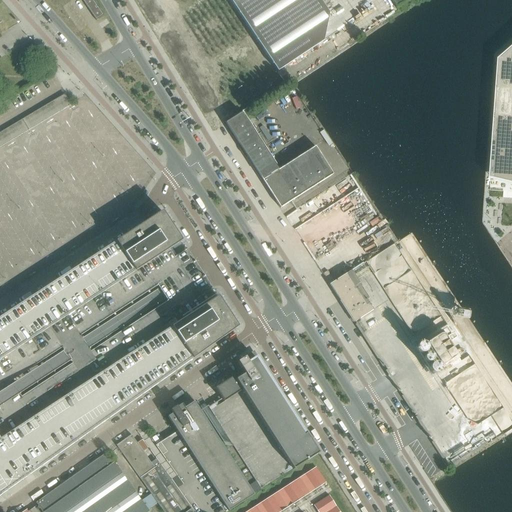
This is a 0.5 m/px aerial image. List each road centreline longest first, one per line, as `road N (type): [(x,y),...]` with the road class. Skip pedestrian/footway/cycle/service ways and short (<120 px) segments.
road 1 (primary): [(38,0),(133,134),(254,277),(386,403),(511,501)]
road 2 (primary): [(511,469),(392,377),(294,285),(170,140),(69,0)]
road 3 (unclassified): [(0,511),(254,331)]
road 4 (tertiary): [(426,511),(294,306)]
road 5 (tertiary): [(279,315),(405,511)]
road 6 (unclassified): [(254,331),(370,511)]
road 7 (unclassified): [(0,306),(140,216),(162,188)]
road 8 (tertiary): [(294,306),(201,160)]
road 9 (tertiary): [(185,170),(279,315)]
road 10 (unclassified): [(162,188),(254,331)]
road 11 (tertiary): [(97,68),(185,170)]
road 12 (tertiary): [(201,160),(132,46)]
